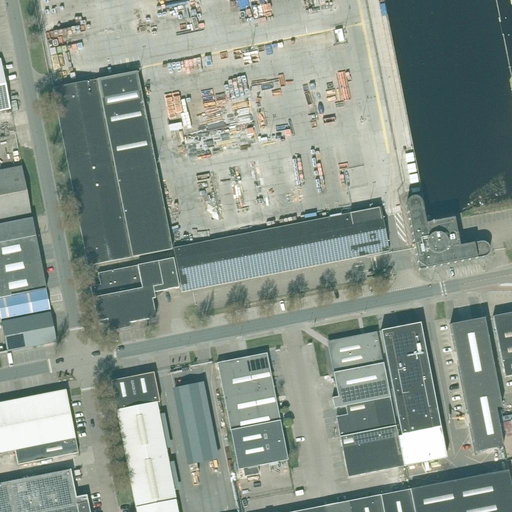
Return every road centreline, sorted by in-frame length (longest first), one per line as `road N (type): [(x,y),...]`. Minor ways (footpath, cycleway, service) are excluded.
road 1 (unclassified): [(80,359),(16,0)]
road 2 (unclassified): [(80,359),(293,319)]
road 3 (unclassified): [(293,319),(472,283)]
road 4 (residential): [(329,491),(293,319)]
road 5 (unclassified): [(112,511),(80,359)]
